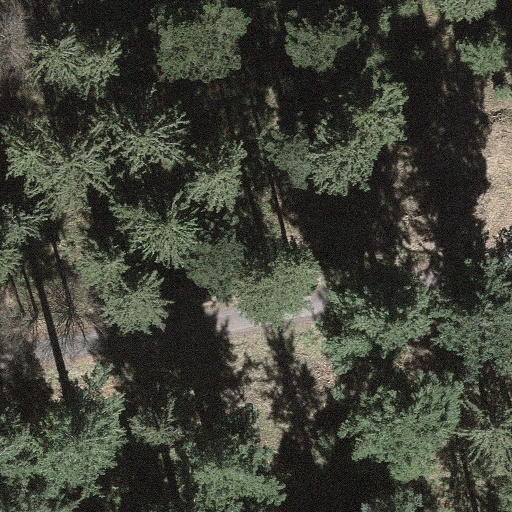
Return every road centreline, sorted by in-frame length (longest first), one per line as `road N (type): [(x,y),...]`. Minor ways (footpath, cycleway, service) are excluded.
road 1 (track): [(384,278),(0,358)]
road 2 (track): [(511,280),(384,278)]
